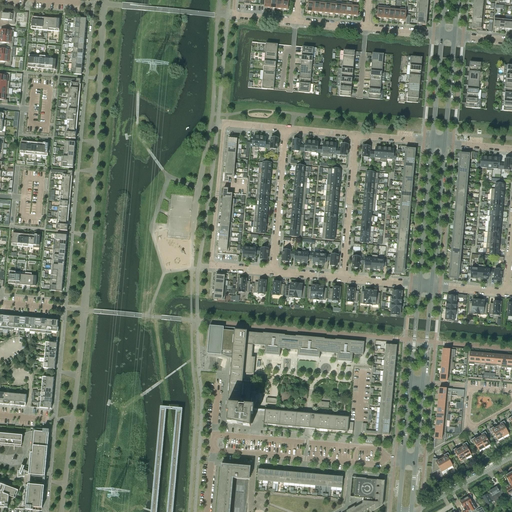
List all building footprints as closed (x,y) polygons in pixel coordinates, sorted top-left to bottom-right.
[(281,0),(281,9),(283,10),(287,10),(288,10),(289,10),(289,9),(290,9),(290,8),(290,7),(289,7),(289,6),(288,6),(288,5),(288,0),(284,0),(281,0)] [(305,9),(305,10),(305,11),(306,11),(306,12),(307,12),(311,12),(313,12),(314,0),(311,0),(308,0),(307,7),(306,7),(306,8),(305,8),(305,9)] [(352,6),(351,16),(353,16),(357,16),(358,16),(359,16),(359,15),(360,15),(360,14),(360,13),(359,13),(359,12),(358,12),(358,6),(358,7),(352,6)] [(377,18),(381,18),(383,19),(384,7),(378,6),(377,13),(376,14),(375,14),(375,15),(375,16),(375,17),(376,18),(377,18)] [(15,24),(16,13),(16,12),(5,11),(5,14),(2,14),(1,20),(9,21),(8,24),(15,24)] [(472,23),(472,30),(476,30),(476,31),(482,32),(483,24),(472,23)] [(0,36),(14,38),(14,28),(8,28),(8,31),(0,30),(0,33),(0,36)] [(13,47),(14,38),(0,36),(0,42),(7,43),(6,47),(13,47)] [(277,45),(266,44),(265,53),(277,54),(277,45)] [(0,55),(12,57),(13,47),(6,47),(6,50),(0,49),(0,55)] [(302,47),(301,56),(312,57),(315,57),(315,53),(313,53),(313,48),(302,47)] [(354,52),(343,51),(343,60),(354,61),(354,52)] [(276,63),(277,54),(265,53),(264,62),(276,63)] [(372,54),(372,62),(383,63),(383,55),(383,54),(372,53),(372,54)] [(11,66),(12,57),(0,55),(0,61),(5,62),(5,66),(11,66)] [(301,56),(301,65),(312,66),(312,57),(301,56)] [(58,64),(59,60),(51,60),(51,57),(50,69),(55,70),(56,64),(58,64)] [(422,58),(411,57),(410,66),(421,67),(422,58)] [(354,61),(343,60),(342,69),(353,70),(354,61)] [(275,72),(276,63),(264,62),(263,71),(275,72)] [(372,62),(371,71),(382,72),(383,63),(372,62)] [(481,63),(470,62),(469,71),(480,72),(481,63)] [(301,65),(300,74),(311,75),(312,66),(301,65)] [(421,67),(410,66),(409,75),(420,76),(421,67)] [(353,70),(342,69),(341,78),(352,79),(353,70)] [(274,81),(275,72),(263,71),(262,80),(274,81)] [(371,71),(370,81),(381,81),(382,72),(371,71)] [(480,72),(469,71),(468,80),(479,81),(480,72)] [(4,73),(4,76),(0,75),(0,81),(10,83),(10,73),(4,73)] [(300,74),(299,83),(310,84),(311,75),(300,74)] [(420,76),(409,75),(408,84),(419,85),(420,76)] [(352,79),(341,78),(340,87),(351,88),(352,79)] [(76,139),(79,105),(81,79),(76,79),(76,82),(79,82),(79,83),(69,83),(65,120),(67,121),(67,125),(66,125),(66,127),(65,127),(64,138),(76,139)] [(273,90),(274,81),(262,80),(262,89),(273,90)] [(479,81),(468,80),(467,89),(478,90),(479,81)] [(370,81),(369,90),(380,91),(381,81),(370,81)] [(298,92),(309,93),(310,84),(299,83),(298,92)] [(419,85),(408,84),(408,93),(419,94),(419,85)] [(351,88),(340,87),(339,96),(350,97),(351,88)] [(478,90),(467,89),(466,98),(477,99),(478,90)] [(368,98),(368,99),(379,100),(379,99),(382,100),(383,91),(380,91),(369,90),(368,98)] [(419,94),(408,93),(407,102),(418,103),(419,94)] [(477,99),(466,98),(466,107),(477,108),(477,99)] [(511,102),(504,102),(503,111),(511,111),(511,102)] [(250,142),(249,145),(249,147),(255,147),(255,151),(258,151),(259,148),(258,148),(259,137),(254,136),(253,141),(250,140),(250,142)] [(265,137),(259,137),(258,148),(259,148),(267,148),(268,142),(265,142),(265,137)] [(271,142),(268,142),(267,148),(277,149),(277,148),(278,148),(278,145),(277,144),(278,139),(271,138),(271,142)] [(293,146),(292,146),(291,149),(293,149),(292,151),(301,152),(302,145),(299,145),(299,141),(293,140),(293,146)] [(305,145),(302,145),(301,152),(310,152),(311,142),(306,141),(305,145)] [(317,142),(311,142),(310,152),(320,153),(320,147),(317,147),(317,142)] [(329,154),(330,143),(324,143),(323,147),(320,147),(320,153),(323,154),(322,157),(328,157),(328,154),(329,154)] [(335,144),(330,143),(329,154),(328,154),(328,157),(332,158),(332,154),(338,155),(338,148),(335,148),(335,144)] [(341,149),(338,148),(338,155),(341,155),(341,156),(341,157),(342,158),(343,158),(344,158),(345,158),(346,158),(346,157),(346,156),(347,156),(347,154),(348,154),(348,151),(347,151),(348,145),(341,144),(341,149)] [(363,152),(362,152),(361,155),(363,155),(362,157),(372,158),(372,151),(369,151),(370,147),(363,146),(363,152)] [(414,154),(415,149),(411,149),(411,147),(406,146),(405,153),(414,154)] [(375,152),(372,151),(372,158),(380,159),(381,148),(376,148),(375,152)] [(393,149),(387,149),(386,159),(395,160),(396,154),(393,153),(393,149)] [(486,168),(487,158),(482,157),(481,161),(478,161),(477,168),(486,168)] [(494,169),(495,158),(487,158),(486,168),(486,171),(492,171),(492,169),(494,169)] [(505,163),(502,163),(501,170),(504,170),(504,171),(505,172),(505,173),(506,173),(507,173),(508,173),(509,173),(510,172),(510,171),(510,170),(510,169),(511,169),(511,166),(511,160),(505,159),(505,163)] [(67,231),(72,176),(73,171),(66,171),(66,174),(70,174),(70,175),(63,175),(61,191),(59,191),(59,196),(61,197),(60,202),(60,207),(58,207),(56,230),(67,231)] [(225,172),(224,182),(229,182),(229,178),(233,178),(234,173),(225,172)] [(223,188),(223,198),(234,199),(232,199),(232,194),(228,193),(228,189),(223,188)] [(249,247),(242,247),(240,247),(240,248),(240,251),(240,253),(243,253),(243,258),(245,258),(247,258),(248,258),(249,247)] [(258,248),(249,247),(248,258),(249,258),(249,259),(252,259),(252,258),(254,259),(255,254),(258,255),(258,248)] [(268,249),(258,248),(258,255),(261,255),(260,259),(267,260),(267,254),(268,254),(269,251),(267,251),(268,249)] [(301,252),(301,263),(302,263),(304,264),(304,263),(306,263),(307,259),(310,259),(310,253),(305,252),(305,249),(302,249),(301,252)] [(310,253),(310,259),(313,260),(313,264),(315,264),(315,265),(317,265),(317,264),(318,265),(320,250),(314,249),(314,253),(310,253)] [(282,252),(282,255),(283,255),(282,261),(288,262),(289,258),(292,258),(293,251),(283,250),(283,252),(282,252)] [(320,250),(318,265),(320,265),(319,265),(322,265),(324,265),(325,261),(328,261),(328,255),(327,254),(323,254),(323,251),(320,250)] [(293,251),(292,258),(295,258),(295,262),(297,263),(299,263),(301,263),(301,252),(293,251)] [(328,255),(328,261),(331,261),(330,266),(337,266),(337,260),(338,260),(339,257),(337,257),(338,255),(328,255)] [(371,258),(363,258),(362,264),(365,264),(365,269),(367,269),(369,270),(369,269),(372,269),(373,255),(372,255),(371,258)] [(353,259),(352,258),(352,262),(353,262),(352,268),(359,268),(359,264),(362,264),(363,258),(362,258),(353,257),(353,259)] [(477,268),(470,267),(468,267),(468,274),(471,274),(471,278),(476,279),(477,268)] [(492,269),(483,269),(482,279),(488,280),(488,276),(491,276),(492,269)] [(501,270),(492,269),(491,276),(494,276),(494,280),(500,281),(501,275),(502,275),(502,272),(501,272),(501,270)] [(249,292),(250,284),(250,283),(246,282),(246,280),(245,280),(245,279),(240,279),(239,279),(238,291),(238,292),(244,293),(244,292),(249,292)] [(258,284),(255,283),(254,293),(258,293),(258,294),(264,294),(265,294),(266,281),(265,281),(260,280),(260,281),(259,281),(258,284)] [(272,295),(273,295),(279,296),(279,295),(283,296),(284,286),(280,286),(281,283),(279,283),(279,282),(275,282),(273,282),(272,295)] [(295,298),(296,284),(293,283),(293,284),(290,284),(290,286),(287,286),(286,297),(292,297),(292,298),(295,298)] [(302,285),(299,284),(296,284),(295,298),(298,298),(304,298),(305,288),(302,288),(302,285)] [(316,300),(317,286),(314,285),(314,286),(311,286),(311,288),(308,288),(307,299),(313,299),(313,300),(316,300)] [(325,300),(326,290),(323,289),(323,287),(320,286),(317,286),(316,300),(319,300),(325,300)] [(334,287),(334,288),(333,288),(333,290),(329,290),(328,300),(333,300),(332,301),(338,301),(339,301),(340,288),(334,287)] [(348,288),(348,289),(347,289),(346,301),(347,301),(347,302),(353,303),(353,302),(357,302),(358,293),(355,292),(355,290),(354,289),(348,288)] [(393,289),(392,297),(401,297),(402,291),(398,291),(398,290),(398,289),(393,289)] [(369,305),(370,291),(370,290),(367,290),(367,291),(364,290),(364,293),(361,293),(360,304),(366,304),(366,305),(369,305)] [(378,305),(379,295),(376,294),(376,292),(373,291),(370,290),(370,291),(369,305),(372,305),(378,305)] [(457,303),(458,296),(456,296),(456,295),(451,294),(451,296),(448,295),(447,301),(447,302),(457,303)] [(477,315),(478,301),(478,300),(475,300),(472,300),(472,303),(468,303),(468,313),(474,314),(477,315)] [(486,315),(487,304),(484,304),(484,301),(481,301),(481,300),(478,300),(478,301),(477,315),(480,315),(480,314),(486,315)] [(500,315),(501,303),(500,303),(500,302),(494,302),(493,302),(493,305),(489,305),(489,314),(493,315),(499,316),(499,315),(500,315)] [(391,309),(391,317),(396,317),(396,315),(399,316),(400,310),(391,309)] [(456,321),(457,315),(446,314),(445,320),(449,320),(449,322),(454,322),(454,321),(456,321)] [(250,406),(253,374),(254,357),(252,357),(253,345),(265,346),(266,343),(262,342),(263,334),(240,331),(241,329),(210,326),(207,353),(217,354),(228,355),(233,356),(231,369),(230,376),(231,376),(230,379),(230,381),(230,385),(229,385),(229,393),(229,395),(228,396),(228,397),(229,397),(229,398),(229,401),(228,401),(228,405),(227,423),(235,423),(235,422),(247,423),(246,426),(250,427),(252,411),(253,411),(254,406),(250,406)] [(363,355),(364,343),(364,342),(335,339),(335,340),(324,339),(324,338),(296,336),(295,336),(285,336),(285,335),(263,333),(263,334),(262,342),(266,343),(265,346),(264,355),(265,355),(265,354),(279,355),(279,356),(280,349),(298,350),(297,357),(297,356),(319,357),(319,358),(319,359),(320,352),(337,354),(336,362),(337,362),(337,361),(351,362),(351,363),(352,363),(353,354),(363,355)] [(439,388),(438,395),(451,396),(451,392),(457,392),(457,396),(463,397),(464,390),(439,388)] [(349,422),(349,417),(343,417),(343,414),(339,413),(339,416),(327,415),(327,412),(325,412),(323,412),(322,415),(306,413),(306,410),(304,410),(303,413),(292,412),(292,409),(287,409),(287,412),(275,410),(276,407),(271,407),(271,410),(265,410),(264,424),(268,424),(268,423),(276,424),(276,425),(284,426),(284,424),(292,425),(292,426),(300,427),(300,426),(315,427),(315,428),(319,429),(319,427),(327,428),(327,430),(331,430),(335,430),(335,429),(344,430),(344,431),(347,431),(347,432),(348,432),(348,430),(352,430),(352,432),(353,432),(354,423),(349,422)] [(509,434),(505,428),(504,425),(506,424),(504,421),(500,424),(500,425),(497,427),(503,437),(509,434)] [(45,476),(48,447),(49,433),(45,432),(45,430),(0,425),(0,469),(11,470),(18,473),(17,477),(24,476),(24,475),(45,476)] [(503,437),(497,427),(494,429),(493,427),(489,430),(491,433),(493,432),(497,440),(503,437)] [(434,448),(434,449),(444,443),(445,440),(446,433),(435,432),(434,448)] [(490,445),(487,439),(485,436),(487,435),(485,432),(481,434),(482,436),(479,438),(484,448),(490,445)] [(484,448),(479,438),(475,440),(474,438),(470,440),(472,444),(474,442),(479,451),(484,448)] [(471,455),(468,449),(466,447),(468,446),(466,443),(462,445),(463,447),(460,448),(466,458),(471,455)] [(466,458),(460,448),(457,450),(456,449),(452,451),(453,454),(455,453),(460,462),(466,458)] [(452,466),(449,460),(448,457),(449,456),(448,453),(443,456),(444,457),(441,459),(447,469),(452,466)] [(447,469),(441,459),(438,461),(437,459),(433,459),(431,474),(440,469),(441,472),(447,469)] [(244,511),(247,479),(248,479),(249,468),(222,466),(217,511),(244,511)] [(375,499),(376,495),(376,487),(377,480),(355,478),(354,497),(364,498),(375,499)] [(384,488),(384,481),(377,480),(376,487),(384,488)] [(17,490),(6,486),(3,485),(4,484),(0,482),(0,505),(8,506),(9,496),(14,498),(17,490)] [(42,508),(44,493),(44,486),(25,484),(23,506),(42,508)] [(383,496),(384,488),(376,487),(376,495),(383,496)] [(490,501),(501,495),(500,494),(503,493),(501,489),(499,491),(496,487),(489,491),(490,494),(487,495),(486,494),(482,497),(487,505),(491,503),(490,501)] [(382,503),(383,496),(376,495),(375,499),(375,503),(382,503)] [(476,509),(474,505),(473,505),(472,503),(468,496),(464,499),(471,511),(476,511),(475,509),(476,509)] [(371,511),(374,510),(375,503),(375,499),(364,498),(364,501),(366,501),(365,510),(369,508),(368,511),(371,511)] [(471,511),(464,499),(459,502),(465,511),(463,511),(471,511)] [(361,511),(365,510),(366,501),(364,501),(362,501),(362,503),(358,505),(357,511),(361,511)]
